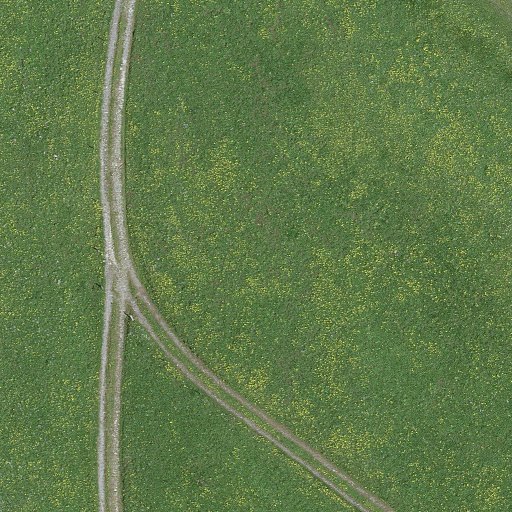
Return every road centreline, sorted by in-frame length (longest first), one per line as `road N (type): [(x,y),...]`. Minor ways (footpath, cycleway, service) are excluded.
road 1 (track): [(110,511),(111,150),(128,0)]
road 2 (track): [(380,511),(169,347),(115,263)]
